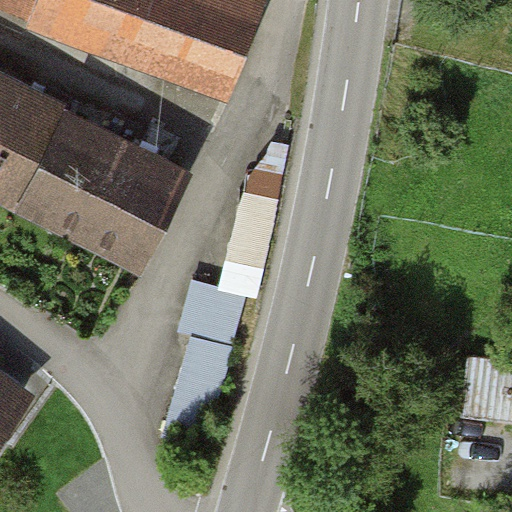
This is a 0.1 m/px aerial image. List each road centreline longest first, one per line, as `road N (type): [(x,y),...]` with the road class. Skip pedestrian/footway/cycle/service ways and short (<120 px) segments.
road 1 (tertiary): [(360,0),(315,258),(247,511)]
road 2 (track): [(0,303),(72,364),(113,412),(161,511)]
